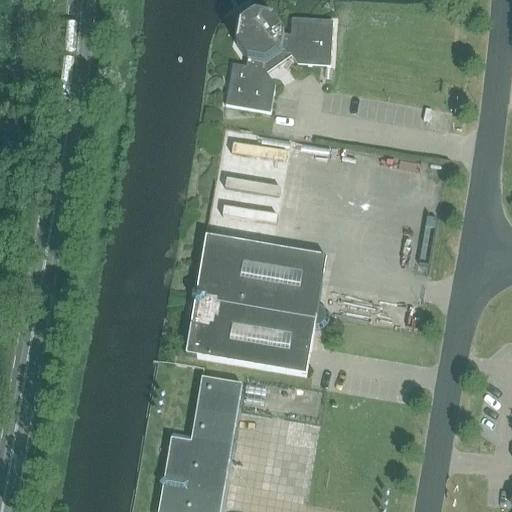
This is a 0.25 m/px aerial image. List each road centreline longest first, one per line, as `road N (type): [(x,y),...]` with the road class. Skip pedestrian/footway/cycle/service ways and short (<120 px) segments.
road 1 (primary): [(4,511),(47,265),(80,0)]
road 2 (unclassified): [(473,261),(500,0)]
road 3 (unclassified): [(431,511),(473,261)]
